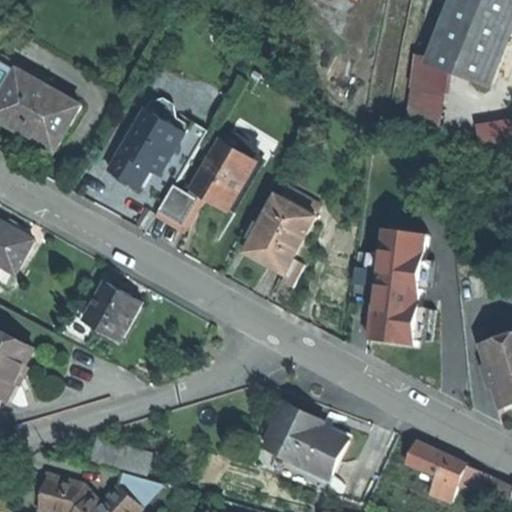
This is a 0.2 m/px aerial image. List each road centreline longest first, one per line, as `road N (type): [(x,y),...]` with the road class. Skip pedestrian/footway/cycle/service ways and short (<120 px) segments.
road 1 (residential): [(0,178),(268,327)]
road 2 (residential): [(268,327),(511,452)]
road 3 (residential): [(268,327),(226,374),(37,432)]
